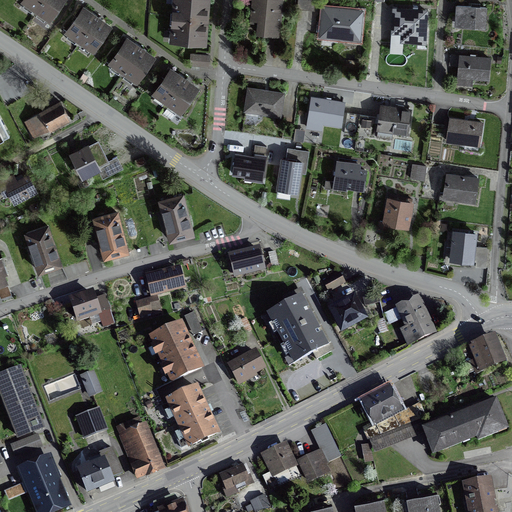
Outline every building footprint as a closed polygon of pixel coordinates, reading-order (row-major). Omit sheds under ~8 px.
[(34,13),(43,0),(23,0),(21,4),(34,13)] [(43,0),(34,13),(49,24),(66,0),(43,0)] [(207,47),(210,2),(180,0),(176,0),(173,45),(207,47)] [(316,0),(300,0),(299,12),(314,14),(316,0)] [(279,39),(281,3),(254,1),(253,23),(259,24),(258,38),(279,39)] [(488,30),(489,9),(459,8),(458,29),(488,30)] [(65,34),(78,44),(96,18),(83,9),(65,34)] [(362,42),(365,14),(325,11),(323,39),(362,42)] [(428,13),(396,12),(395,37),(406,38),(406,45),(427,46),(428,13)] [(111,29),(96,18),(78,44),(93,54),(111,29)] [(122,73),(140,49),(127,40),(110,64),(122,73)] [(140,49),(122,73),(135,82),(152,58),(140,49)] [(208,55),(190,53),(189,63),(207,65),(208,55)] [(489,81),(491,59),(462,57),(460,86),(473,87),(473,80),(489,81)] [(165,105),(183,79),(170,71),(152,96),(165,105)] [(183,79),(165,105),(179,115),(197,89),(183,79)] [(281,118),(284,95),(249,90),(246,112),(281,118)] [(345,103),(313,98),(310,123),(341,128),(345,103)] [(73,122),(63,104),(42,115),(43,116),(27,125),(35,140),(50,132),(51,133),(73,122)] [(410,137),(413,111),(384,108),(381,134),(410,137)] [(0,142),(12,136),(0,113),(0,142)] [(361,115),(348,114),(345,133),(358,134),(361,115)] [(375,118),(361,115),(358,134),(372,137),(375,118)] [(479,148),(482,125),(452,121),(449,145),(479,148)] [(296,129),(294,140),(303,141),(304,130),(296,129)] [(89,146),(72,156),(86,181),(102,172),(101,170),(110,165),(99,145),(91,150),(89,146)] [(287,160),(283,160),(279,190),(300,193),(303,174),(306,175),(309,153),(289,150),(287,160)] [(263,184),(266,157),(257,156),(256,159),(237,156),(234,176),(245,177),(244,182),(263,184)] [(118,161),(110,165),(101,170),(102,172),(107,180),(123,170),(118,161)] [(362,166),(339,163),(335,189),(358,192),(362,166)] [(429,170),(413,168),(411,183),(427,184),(429,170)] [(476,205),(480,180),(450,176),(447,201),(476,205)] [(17,183),(15,178),(6,182),(17,205),(38,195),(29,177),(17,183)] [(197,235),(186,195),(161,202),(171,242),(197,235)] [(413,222),(416,205),(390,201),(386,225),(381,224),(380,232),(388,233),(389,227),(410,231),(411,222),(413,222)] [(132,253),(121,212),(95,219),(106,260),(132,253)] [(64,266),(50,225),(27,233),(40,274),(64,266)] [(476,234),(454,231),(451,259),(472,261),(476,234)] [(262,267),(257,246),(229,253),(234,274),(262,267)] [(476,266),(486,267),(488,247),(478,246),(476,266)] [(183,286),(178,265),(145,273),(151,294),(183,286)] [(342,282),(337,271),(321,279),(327,290),(342,282)] [(97,300),(95,292),(72,300),(82,329),(102,322),(104,328),(112,325),(108,312),(111,311),(106,297),(97,300)] [(329,343),(302,293),(268,311),(295,361),(329,343)] [(365,317),(353,294),(329,307),(341,330),(365,317)] [(158,310),(154,295),(135,300),(139,315),(158,310)] [(434,330),(418,295),(396,306),(405,326),(399,329),(406,343),(434,330)] [(193,311),(183,315),(206,363),(215,358),(193,311)] [(202,366),(181,320),(148,335),(169,381),(202,366)] [(505,359),(494,332),(469,343),(475,357),(469,359),(474,371),(505,359)] [(36,344),(28,347),(30,353),(38,350),(36,344)] [(257,352),(229,367),(241,388),(259,378),(257,375),(267,370),(257,352)] [(0,377),(0,391),(19,440),(45,430),(22,369),(0,377)] [(103,395),(94,373),(81,378),(90,400),(103,395)] [(219,431),(196,383),(165,398),(188,446),(219,431)] [(388,385),(361,399),(373,422),(400,408),(388,385)] [(458,410),(469,436),(476,433),(480,441),(509,429),(495,395),(458,410)] [(420,403),(363,430),(369,442),(371,441),(419,419),(426,415),(420,403)] [(469,436),(458,410),(422,425),(424,431),(432,451),(469,436)] [(100,411),(77,419),(85,441),(108,432),(100,411)] [(139,417),(116,427),(137,478),(164,467),(146,423),(142,424),(139,417)] [(424,431),(422,425),(419,419),(371,441),(375,451),(424,431)] [(310,430),(318,449),(297,459),(306,480),(328,471),(324,463),(340,456),(324,423),(310,430)] [(37,438),(12,447),(16,459),(41,449),(37,438)] [(284,442),(261,453),(271,475),(295,464),(284,442)] [(103,461),(80,470),(89,493),(114,483),(113,478),(123,474),(113,450),(101,455),(103,461)] [(51,456),(18,471),(28,495),(29,494),(36,511),(64,511),(72,509),(57,475),(59,475),(51,456)] [(249,480),(241,463),(219,473),(225,488),(223,489),(226,496),(236,492),(234,487),(249,480)] [(496,507),(490,476),(462,481),(468,511),(497,511),(498,506),(496,507)] [(262,494),(249,500),(254,511),(267,505),(262,494)] [(438,511),(435,496),(406,502),(407,511),(438,511)] [(158,511),(186,511),(181,498),(157,507),(158,511)] [(384,511),(382,502),(353,508),(353,511),(384,511)]
